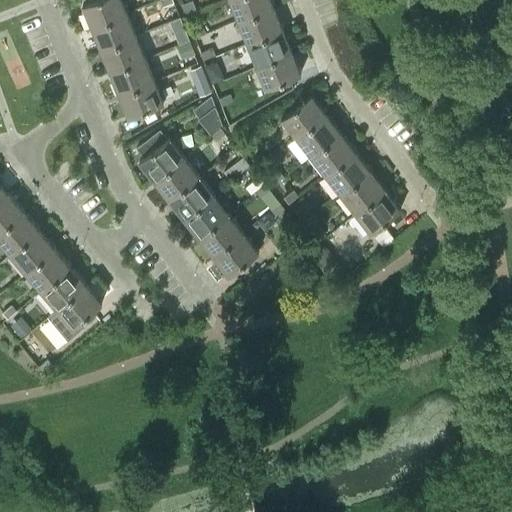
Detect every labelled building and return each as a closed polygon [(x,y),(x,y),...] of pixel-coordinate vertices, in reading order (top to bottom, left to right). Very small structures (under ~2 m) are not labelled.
[(89,0),(82,3),(91,25),(127,11),(122,0),(89,0)] [(271,0),(230,0),(238,19),(273,5),(271,0)] [(182,7),(185,15),(197,10),(193,2),(182,7)] [(273,5),(238,19),(247,41),(282,26),(273,5)] [(127,11),(91,25),(100,48),(136,33),(127,11)] [(172,29),(183,24),(180,17),(168,21),(172,29)] [(191,29),(194,37),(206,33),(202,25),(191,29)] [(282,26),(247,41),(256,63),(291,49),(282,26)] [(136,33),(100,48),(110,70),(145,56),(136,33)] [(181,51),(192,47),(189,39),(178,43),(181,51)] [(200,51),(203,59),(214,55),(211,47),(200,51)] [(291,49),(256,63),(265,87),(301,72),(291,49)] [(145,56),(110,70),(119,92),(154,78),(145,56)] [(190,74),(201,69),(198,61),(187,66),(190,74)] [(209,74),(212,82),(223,77),(220,69),(209,74)] [(154,78),(119,92),(128,116),(163,101),(154,78)] [(218,96),(221,104),(233,100),(229,92),(218,96)] [(281,116),(296,135),(326,112),(311,93),(281,116)] [(341,131),(326,112),(296,135),(311,154),(341,131)] [(216,140),(226,133),(220,126),(211,134),(216,140)] [(139,159),(154,178),(184,155),(169,136),(167,137),(160,128),(136,146),(144,155),(139,159)] [(356,150),(341,131),(311,154),(326,173),(356,150)] [(370,169),(356,150),(326,173),(341,192),(370,169)] [(253,158),(259,165),(268,157),(263,151),(253,158)] [(184,155),(154,178),(169,197),(198,174),(184,155)] [(223,170),(230,179),(250,164),(243,155),(223,170)] [(385,188),(370,169),(341,192),(355,211),(385,188)] [(268,177),(273,184),(283,176),(278,170),(268,177)] [(198,174),(169,197),(183,216),(213,192),(198,174)] [(0,198),(8,191),(0,181),(0,198)] [(261,197),(270,190),(265,183),(256,190),(261,197)] [(283,196),(288,203),(298,195),(293,188),(283,196)] [(401,207),(385,188),(355,211),(371,231),(401,207)] [(0,230),(24,209),(8,191),(0,198),(0,230)] [(213,192),(183,216),(198,235),(228,212),(213,192)] [(276,216),(285,208),(280,202),(270,209),(276,216)] [(39,227),(24,209),(0,230),(0,240),(10,252),(39,227)] [(228,212),(198,235),(213,254),(243,230),(228,212)] [(313,234),(318,240),(328,233),(322,226),(313,234)] [(54,246),(39,227),(10,252),(25,270),(54,246)] [(243,230),(213,254),(229,274),(258,250),(243,230)] [(309,247),(336,279),(343,273),(317,241),(309,247)] [(70,264),(54,246),(25,270),(41,289),(70,264)] [(86,283),(70,264),(41,289),(57,307),(86,283)] [(102,302),(86,283),(57,307),(73,326),(102,302)] [(11,303),(1,311),(7,318),(16,310),(11,303)] [(47,358),(38,365),(43,372),(53,365),(47,358)]
